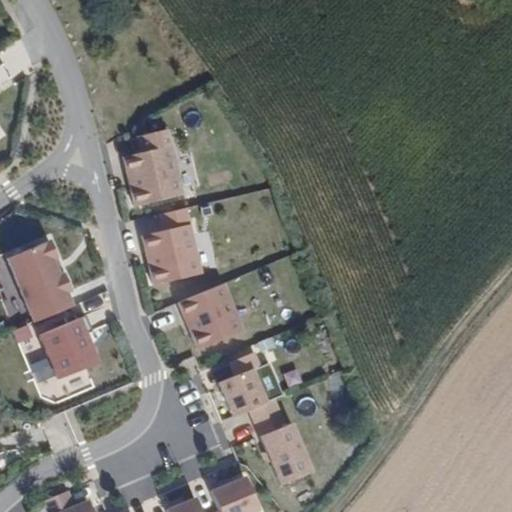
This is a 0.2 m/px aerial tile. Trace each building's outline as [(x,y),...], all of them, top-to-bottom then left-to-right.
[(124,163),(137,210),(182,199),(165,136),(142,142),(146,157),(124,163)] [(144,239),(155,287),(201,276),(186,212),(161,218),(165,234),(144,239)] [(56,242),(13,260),(39,324),(78,308),(72,294),(77,292),(56,242)] [(222,288),(180,307),(200,352),(243,333),(222,288)] [(45,337),(69,394),(108,378),(96,349),(103,346),(91,318),(45,337)] [(237,419),(245,416),(268,407),(256,375),(264,372),(259,360),(229,372),(233,384),(224,387),(237,419)] [(268,407),(245,416),(276,490),(306,478),(286,430),(279,433),(268,407)] [(217,511),(253,511),(257,510),(243,481),(210,495),(217,511)] [(72,494),(47,504),(50,511),(94,511),(91,503),(78,508),(72,494)] [(168,511),(200,511),(195,500),(168,511)]
